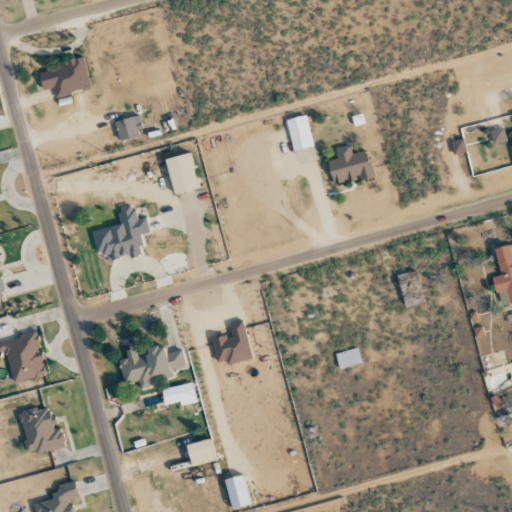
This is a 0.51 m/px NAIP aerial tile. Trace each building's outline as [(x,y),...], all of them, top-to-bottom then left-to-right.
[(90,88),(82,59),(38,70),(43,90),(53,88),(55,97),(90,88)] [(114,122),(120,141),(143,134),(137,115),(114,122)] [(293,151),(313,146),(305,115),(285,120),(293,151)] [(492,144),(506,142),(503,128),(489,131),(492,144)] [(452,154),(464,152),(462,139),(450,141),(452,154)] [(332,186),(373,176),(367,151),(351,154),(349,145),(334,149),(337,159),(327,161),(332,186)] [(174,195),(197,188),(188,153),(164,160),(174,195)] [(91,232),(97,255),(109,252),(111,261),(142,253),(138,235),(149,232),(145,217),(136,220),(132,205),(116,209),(120,224),(91,232)] [(511,302),(511,249),(511,245),(494,248),(499,276),(492,277),(495,293),(506,290),(509,303),(511,302)] [(401,306),(422,304),(418,271),(397,274),(401,306)] [(251,359),(244,321),(229,324),(231,335),(212,339),(216,362),(225,360),(226,364),(251,359)] [(0,341),(0,353),(6,352),(12,383),(45,375),(39,349),(40,349),(36,333),(0,341)] [(140,389),(151,387),(149,378),(186,370),(182,350),(166,354),(164,346),(146,350),(147,355),(137,357),(135,349),(125,351),(126,359),(118,361),(123,383),(138,380),(140,389)] [(335,352),(338,368),(360,365),(357,349),(335,352)] [(194,398),(190,383),(161,390),(165,405),(194,398)] [(65,447),(60,426),(57,427),(54,416),(50,417),(48,408),(37,410),(36,407),(18,411),(27,454),(65,447)] [(185,446),(192,467),(214,461),(208,439),(185,446)] [(249,505),(242,475),(223,480),(231,509),(249,505)] [(34,511),(71,511),(68,501),(77,498),(73,481),(56,485),(58,492),(50,493),(52,499),(32,504),(34,511)]
